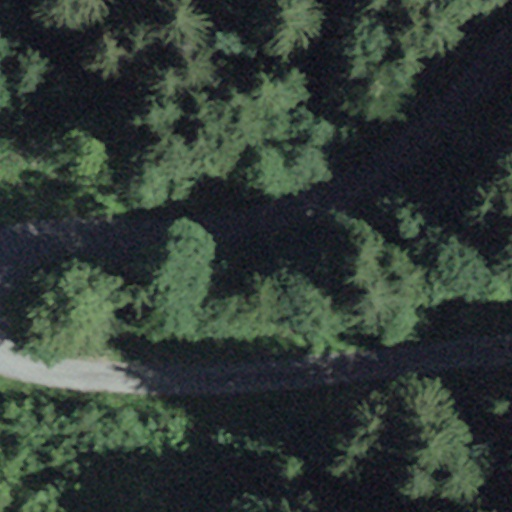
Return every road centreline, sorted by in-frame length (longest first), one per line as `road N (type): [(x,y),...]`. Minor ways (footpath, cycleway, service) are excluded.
road 1 (unclassified): [(0,263),(62,248),(237,230),(322,203),(399,155),(511,30)]
road 2 (unclassified): [(511,352),(264,370),(118,369),(0,352)]
